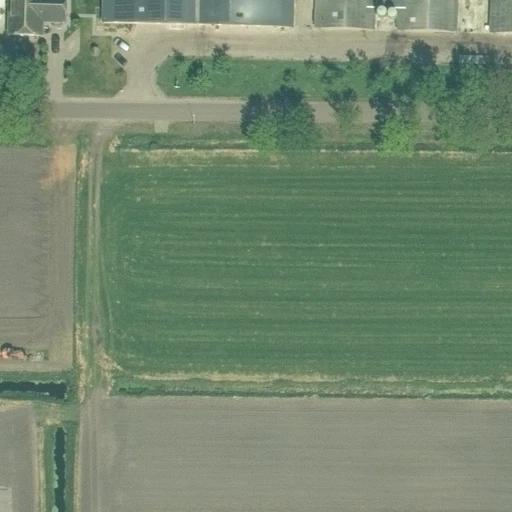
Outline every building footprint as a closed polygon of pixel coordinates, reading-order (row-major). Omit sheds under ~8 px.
[(65,25),(65,0),(9,0),(9,38),(40,39),(40,24),(65,25)] [(103,0),(103,24),(186,27),(227,28),(291,29),(292,0),(103,0)] [(373,32),(374,0),(315,0),(315,31),(373,32)] [(398,0),(397,33),(456,35),(456,0),(398,0)] [(511,0),(490,0),(489,36),(511,36),(511,0)]
